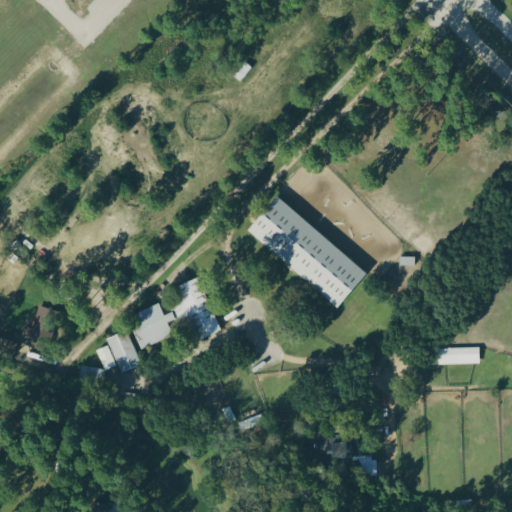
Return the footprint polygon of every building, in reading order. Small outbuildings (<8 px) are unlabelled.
[(369,277),(279,198),(249,233),(339,311),(369,277)] [(221,334),(200,280),(178,288),(184,303),(174,307),(177,313),(165,318),(160,306),(139,314),(144,327),(133,331),(141,351),(174,338),(169,326),(190,318),(200,343),(221,334)] [(108,340),(120,375),(141,368),(129,333),(108,340)] [(117,368),(108,348),(97,353),(105,373),(117,368)] [(480,350),(437,351),(437,367),(480,366),(480,350)] [(104,384),(105,371),(81,368),(79,381),(104,384)] [(355,464),(354,444),(328,444),(329,465),(355,464)]
